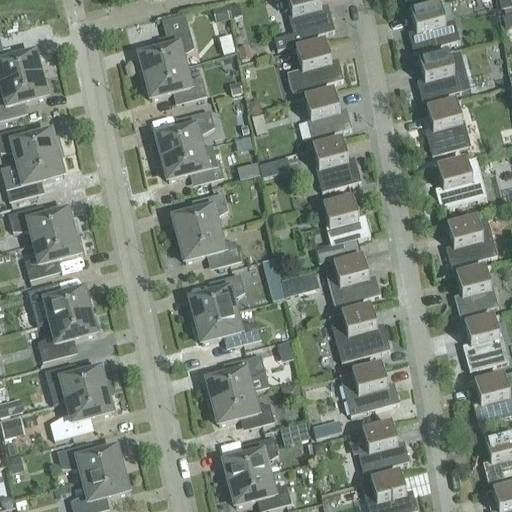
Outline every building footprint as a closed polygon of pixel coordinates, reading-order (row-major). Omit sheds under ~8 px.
[(317,0),(285,0),(274,3),(274,4),(286,1),(291,20),(288,20),(293,38),(274,43),(277,56),(298,50),(297,46),(334,36),(327,10),(320,12),(317,0)] [(511,9),(510,3),(505,0),(496,0),(500,13),(511,10),(511,9)] [(415,36),(408,38),(413,58),(459,46),(454,26),(445,28),(440,10),(444,8),(444,7),(407,17),(407,18),(410,18),(415,36)] [(226,9),(212,13),(216,28),(230,24),(226,9)] [(232,21),(241,19),(239,9),(229,11),(232,21)] [(169,53),(140,61),(142,68),(139,69),(143,83),(184,72),(181,61),(193,53),(189,35),(185,20),(162,26),(165,42),(169,53)] [(7,38),(0,40),(0,50),(10,48),(7,38)] [(327,46),(291,56),(291,57),(296,56),(301,74),(298,75),(304,95),(343,85),(337,65),(330,66),(325,48),(328,47),(327,46)] [(249,49),(237,52),(240,64),(252,62),(249,49)] [(34,59),(5,66),(2,55),(0,55),(0,90),(42,80),(38,65),(36,66),(34,59)] [(423,85),(416,87),(422,107),(461,97),(471,94),(461,55),(453,57),(453,56),(416,66),(416,67),(419,67),(423,85)] [(180,96),(183,108),(206,102),(202,84),(187,84),(184,72),(143,83),(147,97),(149,97),(151,104),(180,96)] [(0,90),(0,126),(20,121),(17,109),(46,102),(44,95),(46,94),(42,80),(0,90)] [(240,86),(229,88),(232,101),(243,98),(240,86)] [(336,95),(299,105),(300,106),(304,105),(309,123),(307,124),(312,144),(351,134),(346,114),(339,115),(334,97),(336,97),(336,95)] [(258,103),(247,106),(250,117),(261,114),(258,103)] [(426,116),(431,134),(424,136),(432,162),(470,151),(463,126),(461,126),(456,108),(461,107),(460,105),(424,115),(424,117),(426,116)] [(201,154),(198,142),(214,133),(209,116),(182,123),(185,135),(156,142),(158,150),(156,150),(160,165),(201,154)] [(52,145),(50,138),(21,146),(18,134),(0,138),(0,158),(14,158),(17,170),(58,159),(55,144),(52,145)] [(344,144),(307,154),(308,155),(312,154),(317,173),(315,173),(321,197),(360,187),(354,163),(347,165),(342,146),(344,146),(344,144)] [(218,165),(204,165),(201,154),(160,165),(164,179),(166,178),(168,185),(197,178),(200,189),(223,183),(218,165)] [(21,181),(5,190),(9,207),(36,200),(33,189),(62,181),(60,174),(62,173),(58,159),(17,170),(21,181)] [(476,162),(434,174),(434,175),(437,174),(442,193),(435,195),(440,215),(486,202),(476,164),(476,163),(476,162)] [(271,168),(259,171),(262,183),(268,181),(273,174),(271,168)] [(325,210),(349,204),(347,196),(323,203),(325,210)] [(222,198),(199,204),(202,216),(173,224),(175,231),(173,232),(177,246),(218,235),(215,223),(227,216),(222,198)] [(326,232),(331,252),(315,256),(319,269),(360,258),(357,245),(370,242),(364,221),(357,223),(353,205),(355,204),(354,203),(318,213),(318,214),(323,213),(328,231),(326,232)] [(38,225),(35,213),(8,220),(12,237),(31,237),(34,249),(75,238),(71,223),(69,224),(67,217),(38,225)] [(445,253),(451,274),(496,261),(486,223),(487,222),(486,221),(444,232),(445,234),(447,233),(452,251),(445,253)] [(217,273),(236,268),(241,267),(235,247),(221,247),(218,235),(177,246),(180,260),(183,260),(185,267),(214,259),(217,273)] [(24,267),(29,285),(52,279),(49,268),(78,260),(76,253),(79,252),(75,238),(34,249),(37,260),(24,267)] [(365,262),(323,273),(324,274),(334,313),(380,300),(375,280),(368,282),(363,264),(365,263),(365,262)] [(274,264),(262,267),(266,280),(278,277),(274,264)] [(490,272),(453,281),(453,283),(456,282),(461,300),(454,302),(459,322),(498,312),(491,285),(488,285),(485,274),(490,273),(490,272)] [(231,305),(244,298),(239,280),(216,286),(219,297),(190,305),(192,312),(190,313),(194,327),(235,316),(231,305)] [(294,283),(281,286),(285,301),(298,297),(294,283)] [(51,290),(27,296),(33,316),(47,316),(50,328),(91,317),(87,302),(85,303),(83,296),(54,304),(51,290)] [(329,324),(341,368),(390,355),(383,329),(376,331),(371,313),(373,312),(373,311),(329,323),(329,324)] [(234,352),(261,345),(256,328),(238,328),(235,316),(194,327),(197,342),(200,341),(202,348),(231,341),(234,352)] [(37,349),(42,367),(69,360),(66,347),(95,339),(93,332),(95,331),(91,317),(50,328),(53,339),(37,349)] [(469,349),(462,351),(469,377),(508,367),(501,341),(499,342),(494,323),(498,322),(498,321),(461,330),(462,332),(464,331),(469,349)] [(277,350),(278,356),(290,353),(288,347),(277,350)] [(248,386),(264,377),(260,360),(233,367),(236,379),(207,387),(209,394),(207,394),(210,409),(251,398),(248,386)] [(340,383),(350,422),(399,408),(393,388),(386,390),(382,372),(384,371),(384,370),(339,382),(340,383)] [(67,371),(44,377),(49,395),(63,395),(67,407),(107,396),(104,382),(101,382),(99,375),(70,383),(67,371)] [(511,378),(472,389),(472,390),(474,390),(479,408),(472,410),(478,430),(511,421),(511,378)] [(296,390),(281,394),(283,401),(292,407),(300,405),(296,390)] [(50,430),(54,446),(85,437),(82,426),(111,418),(109,411),(111,410),(107,396),(67,407),(70,418),(50,430)] [(251,433),(274,427),(269,409),(254,409),(251,398),(210,409),(214,423),(217,422),(218,430),(247,422),(251,433)] [(8,407),(0,409),(0,423),(11,420),(8,407)] [(13,424),(0,426),(0,427),(4,444),(17,441),(13,424)] [(339,426),(312,432),(315,444),(342,437),(339,426)] [(363,479),(409,467),(404,447),(397,449),(392,430),(394,430),(394,428),(357,438),(357,439),(362,438),(367,457),(358,459),(363,479)] [(305,429),(297,431),(301,447),(309,445),(305,429)] [(511,439),(482,448),(482,449),(485,448),(489,467),(482,469),(488,489),(511,482),(511,439)] [(265,468),(278,461),(273,443),(250,449),(253,460),(224,468),(226,475),(223,476),(227,490),(268,479),(265,468)] [(322,448),(314,451),(316,460),(325,458),(322,448)] [(84,450),(57,457),(61,474),(80,474),(83,486),(124,475),(120,461),(118,461),(116,454),(87,462),(84,450)] [(16,463),(6,466),(10,479),(20,476),(16,463)] [(70,507),(71,511),(100,511),(98,505),(127,497),(125,490),(128,489),(124,475),(83,486),(86,498),(70,507)] [(402,478),(360,489),(361,490),(367,511),(416,511),(412,496),(405,498),(400,479),(402,479),(402,478)] [(266,511),(278,511),(291,509),(286,491),(271,491),(268,479),(227,490),(231,505),(233,504),(235,511),(264,503),(266,511)] [(511,511),(511,490),(490,497),(490,498),(493,497),(496,511),(511,511)]
